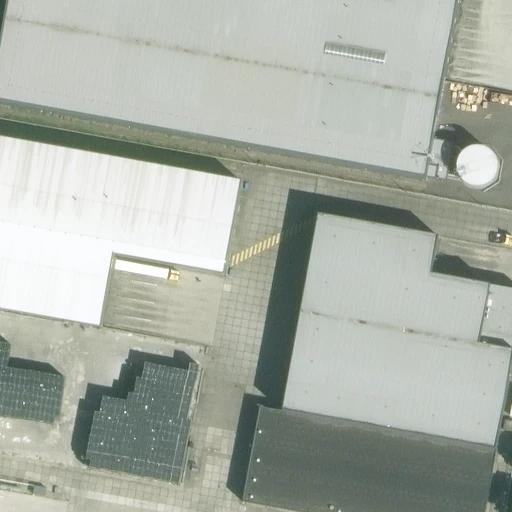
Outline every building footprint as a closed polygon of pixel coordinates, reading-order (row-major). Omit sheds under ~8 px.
[(9,0),(0,51),(0,104),(426,182),(426,179),(446,182),(453,143),(433,140),(458,0),(9,0)] [(0,139),(0,310),(101,329),(114,256),(225,276),(241,183),(0,139)] [(460,151),(462,186),(497,184),(495,149),(460,151)] [(282,412),(496,451),(511,362),(511,290),(431,276),(438,237),(317,215),(282,412)] [(391,218),(390,226),(414,231),(415,223),(391,218)] [(260,409),(243,503),(290,511),(484,511),(496,451),(260,409)] [(511,422),(505,421),(503,431),(511,432),(511,422)]
